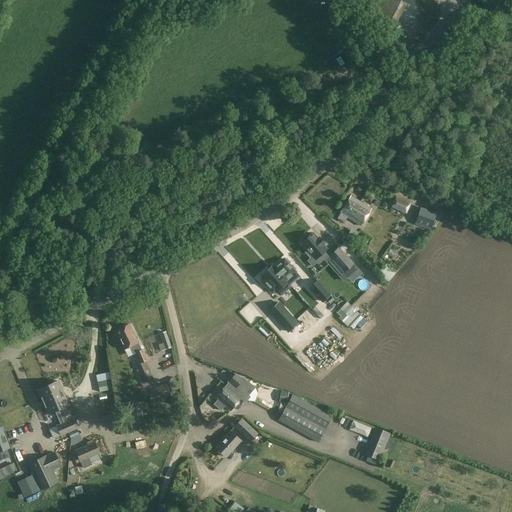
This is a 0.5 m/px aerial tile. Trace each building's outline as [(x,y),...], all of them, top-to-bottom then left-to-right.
[(394,29),(407,4),(399,0),(371,0),(365,14),(394,29)] [(320,36),(322,47),(333,45),(330,27),(325,28),(326,35),(320,36)] [(363,197),(370,201),(373,196),(366,192),(363,197)] [(371,209),(351,197),(340,214),(361,226),(371,209)] [(396,197),(392,206),(402,211),(401,212),(405,214),(410,203),(396,197)] [(286,233),(307,217),(299,206),(278,222),(286,233)] [(414,225),(430,230),(436,214),(420,208),(414,225)] [(308,234),(302,239),(304,241),(301,244),(307,250),(305,252),(310,258),(312,256),(318,263),(329,252),(323,244),(324,243),(320,238),(318,239),(313,233),(310,236),(308,234)] [(407,248),(414,240),(407,234),(400,242),(407,248)] [(354,264),(338,247),(325,259),(341,276),(354,264)] [(303,256),(298,260),(319,283),(324,278),(303,256)] [(262,275),(264,277),(262,278),(269,286),(271,284),(277,291),(277,290),(280,293),(285,288),(283,285),(288,281),(289,283),(298,274),(296,271),(285,258),(275,267),(274,265),(262,275)] [(375,266),(384,276),(392,269),(382,259),(375,266)] [(310,288),(322,301),(330,295),(318,281),(310,288)] [(333,307),(344,318),(355,307),(344,296),(333,307)] [(297,325),(277,304),(269,312),(288,333),(297,325)] [(124,349),(129,346),(133,354),(135,354),(140,365),(138,366),(144,379),(139,381),(143,389),(155,383),(146,362),(148,361),(143,349),(142,350),(129,325),(115,332),(124,349)] [(164,348),(170,346),(165,332),(160,334),(163,343),(164,348)] [(97,381),(110,378),(108,372),(96,375),(97,381)] [(229,384),(227,387),(241,399),(246,403),(250,397),(249,396),(255,388),(243,379),(242,380),(235,375),(233,377),(231,377),(228,380),(229,382),(228,383),(229,384)] [(174,378),(165,382),(170,391),(175,389),(179,387),(174,378)] [(57,381),(47,386),(58,410),(68,405),(57,381)] [(166,385),(147,393),(152,404),(171,396),(166,385)] [(48,414),(58,410),(47,386),(38,390),(48,414)] [(241,399),(227,387),(226,386),(215,399),(218,401),(214,406),(221,411),(225,407),(231,412),(241,399)] [(293,396),(279,421),(317,443),(331,417),(293,396)] [(139,406),(123,409),(126,427),(143,424),(139,406)] [(113,410),(105,411),(107,431),(115,430),(113,410)] [(54,419),(56,423),(68,419),(66,415),(54,419)] [(242,419),(234,427),(250,442),(257,434),(242,419)] [(71,420),(64,423),(68,432),(75,429),(71,420)] [(361,448),(376,454),(387,427),(372,421),(361,448)] [(68,434),(68,432),(64,423),(55,427),(56,430),(51,432),(54,438),(59,436),(60,437),(68,434)] [(0,460),(8,457),(5,449),(8,448),(0,428),(0,460)] [(76,430),(75,429),(68,432),(68,434),(70,439),(79,436),(77,430),(76,430)] [(230,432),(221,442),(222,443),(216,449),(226,458),(241,442),(230,432)] [(94,443),(92,440),(87,442),(88,445),(76,451),(78,456),(74,458),(76,462),(99,453),(94,443)] [(59,466),(53,453),(27,464),(39,490),(57,482),(51,470),(59,466)] [(209,464),(215,470),(224,461),(218,455),(209,464)] [(376,465),(377,461),(368,457),(366,462),(376,465)] [(6,467),(0,469),(0,470),(3,477),(10,474),(6,467)] [(229,511),(245,511),(247,510),(246,509),(235,502),(228,511),(229,511)]
